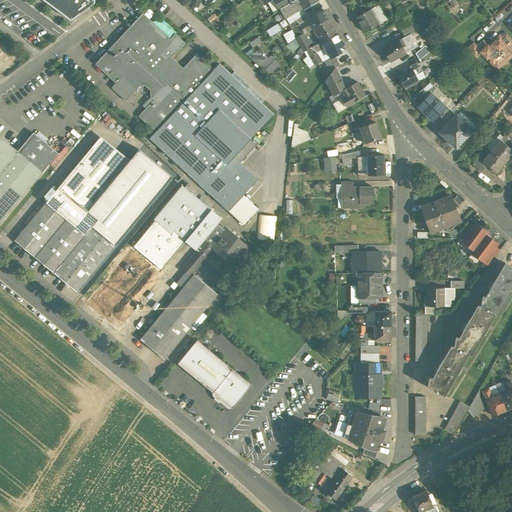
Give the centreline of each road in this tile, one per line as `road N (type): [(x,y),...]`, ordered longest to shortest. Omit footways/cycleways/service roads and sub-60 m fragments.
road 1 (unclassified): [(286,511),(0,272)]
road 2 (residential): [(402,125),(403,444)]
road 3 (secondary): [(511,426),(445,454),(372,511)]
road 4 (unclassified): [(0,91),(124,0)]
road 5 (residential): [(328,0),(402,125)]
road 6 (residential): [(402,125),(496,214)]
